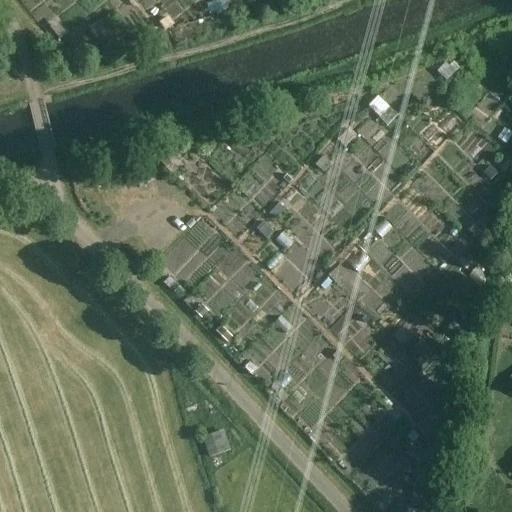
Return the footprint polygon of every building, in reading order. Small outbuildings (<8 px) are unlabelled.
[(295,2),(293,0),(271,0),(281,12),(295,2)] [(370,103),(382,114),(392,103),(379,92),(370,103)] [(415,123),(428,140),(436,134),(423,117),(415,123)] [(365,143),(357,151),(372,167),(381,158),(365,143)] [(231,189),(247,174),(232,158),(216,172),(231,189)] [(314,228),(301,235),(309,249),(321,242),(314,228)] [(383,292),(367,297),(372,312),(388,307),(383,292)] [(396,388),(408,375),(384,353),(372,367),(396,388)] [(388,511),(402,511),(410,506),(399,494),(384,506),(388,511)]
